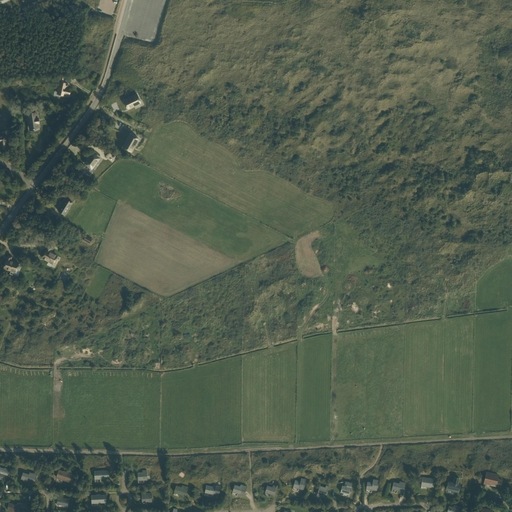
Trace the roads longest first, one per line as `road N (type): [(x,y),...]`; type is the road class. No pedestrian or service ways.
road 1 (unclassified): [(34,186),(98,95),(130,0)]
road 2 (unclassified): [(124,454),(0,452)]
